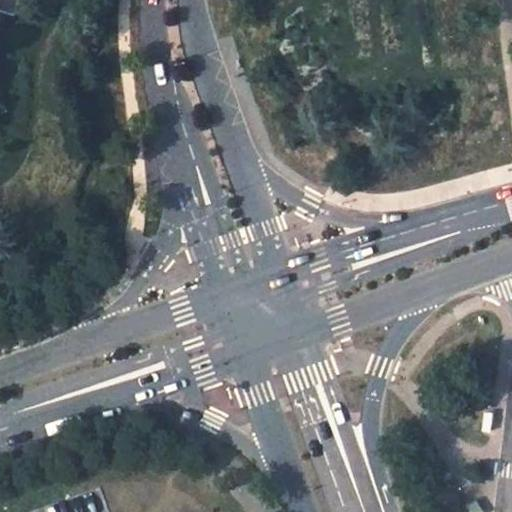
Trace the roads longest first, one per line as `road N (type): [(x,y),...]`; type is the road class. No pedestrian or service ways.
road 1 (tertiary): [(388,511),(371,441),(383,365),(402,330),(457,273)]
road 2 (tertiary): [(0,433),(76,380),(235,327)]
road 3 (tertiary): [(176,143),(177,204),(158,256),(117,310),(60,354)]
road 4 (tertiary): [(457,215),(381,222),(331,211),(279,184),(231,137)]
road 5 (tertiary): [(84,407),(191,410),(248,439),(293,478)]
road 6 (tertiary): [(363,508),(330,468),(282,339)]
road 7 (tertiary): [(363,508),(356,459),(308,328)]
road 8 (tertiary): [(457,215),(396,261),(295,297)]
road 9 (tertiary): [(457,215),(284,272)]
road 10 (tertiary): [(223,295),(60,354)]
road 11 (tertiary): [(84,407),(244,353)]
road 12 (tertiary): [(176,143),(202,169),(249,284)]
road 13 (tertiary): [(176,143),(223,295)]
road 14 (tertiary): [(308,328),(457,273)]
road 15 (tertiary): [(284,272),(231,137)]
road 16 (tertiary): [(152,0),(176,143)]
road 17 (tertiary): [(231,137),(191,0)]
road 18 (tertiary): [(244,353),(293,478)]
